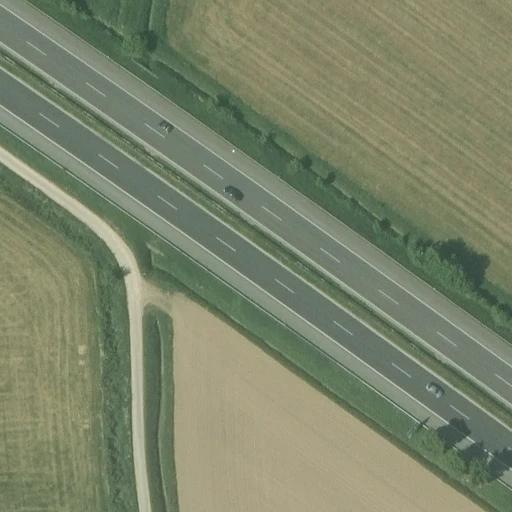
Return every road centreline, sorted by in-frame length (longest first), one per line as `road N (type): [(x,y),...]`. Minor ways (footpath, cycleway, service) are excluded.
road 1 (motorway): [(511,373),(0,11)]
road 2 (motorway): [(0,75),(511,436)]
road 3 (unclassified): [(0,155),(100,222),(136,268),(143,511)]
